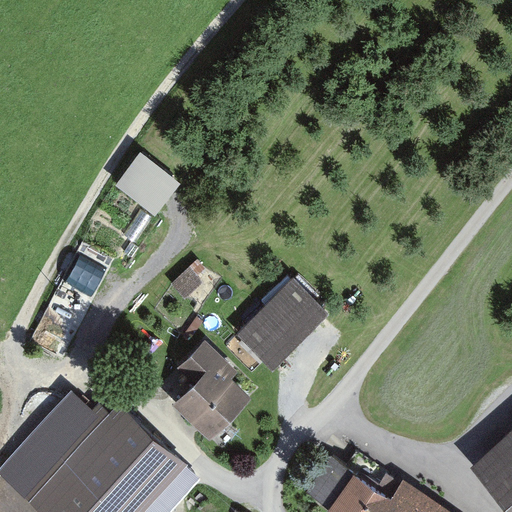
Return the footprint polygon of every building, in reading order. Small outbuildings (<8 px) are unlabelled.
[(152,201),(167,183),(139,160),(125,178),(152,201)] [(190,265),(172,283),(188,298),(206,281),(190,265)] [(273,372),(328,317),(292,281),(237,336),(273,372)] [(175,402),(216,445),(258,404),(232,378),(241,370),(211,339),(181,368),(195,383),(175,402)] [(43,511),(146,511),(187,467),(119,407),(109,418),(97,407),(33,478),(50,494),(39,507),(43,511)] [(511,511),(511,429),(470,467),(511,511)] [(445,511),(404,483),(394,499),(333,457),(307,495),(331,511),(445,511)]
